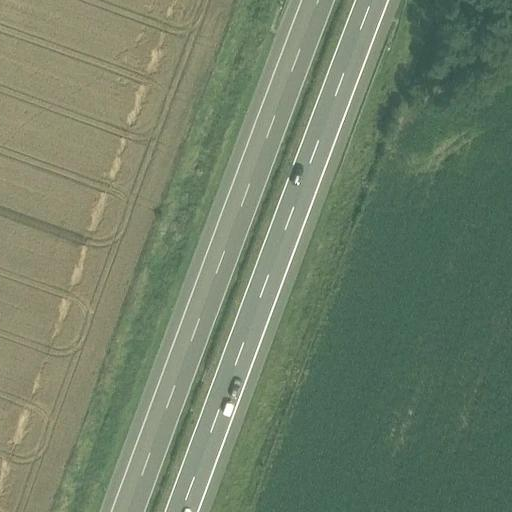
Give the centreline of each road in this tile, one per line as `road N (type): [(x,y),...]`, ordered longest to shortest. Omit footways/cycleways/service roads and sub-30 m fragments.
road 1 (motorway): [(305,0),(113,511)]
road 2 (motorway): [(190,511),(381,0)]
